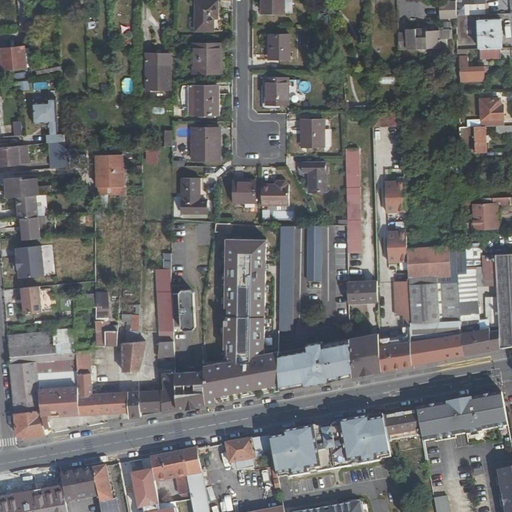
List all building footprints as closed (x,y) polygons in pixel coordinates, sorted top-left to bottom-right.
[(218,0),(195,0),(195,25),(213,25),(213,15),(218,15),(218,0)] [(283,0),(261,0),(261,10),(284,10),(283,0)] [(455,0),(438,0),(439,14),(456,14),(456,11),(455,0)] [(464,0),(465,10),(486,9),(485,0),(464,0)] [(502,42),(501,13),(477,14),(479,43),(488,42),(488,52),(502,51),(502,42)] [(405,28),(398,28),(399,46),(416,45),(418,48),(423,48),(425,45),(445,44),(445,35),(447,35),(447,26),(441,26),(441,23),(437,24),(437,27),(426,27),(426,23),(404,24),(405,28)] [(289,28),(269,29),(269,54),(289,54),(289,28)] [(218,38),(193,38),(193,68),(218,68),(218,38)] [(28,60),(26,40),(2,42),(4,63),(28,60)] [(467,49),(457,50),(457,75),(482,75),(481,61),(468,61),(467,49)] [(171,83),(171,63),(147,63),(148,83),(170,83),(171,83)] [(287,73),(267,72),(267,80),(267,101),(279,101),(287,101),(287,73)] [(217,80),(192,80),(192,110),(192,111),(218,111),(217,80)] [(267,80),(262,80),(261,105),(279,105),(279,101),(267,101),(267,80)] [(30,81),(19,82),(20,90),(31,89),(30,81)] [(499,92),(479,94),(480,115),(502,114),(502,98),(499,98),(499,92)] [(33,117),(58,115),(57,96),(51,96),(51,94),(32,96),(33,117)] [(386,105),(373,106),(373,118),(402,118),(402,115),(401,105),(386,105)] [(324,140),(324,113),(301,113),(301,123),(305,123),(305,140),(324,140)] [(484,119),(474,120),(475,145),(485,144),(484,119)] [(24,135),(24,121),(15,121),(15,135),(24,135)] [(213,121),(193,121),(193,153),(193,154),(207,154),(207,143),(213,143),(213,121)] [(54,135),(66,134),(66,124),(60,124),(60,128),(54,129),(54,135)] [(174,146),(175,130),(167,129),(166,145),(174,146)] [(116,130),(117,140),(136,139),(136,130),(116,130)] [(54,135),(51,136),(53,161),(68,159),(66,142),(66,134),(54,135)] [(359,137),(346,137),(346,149),(348,217),(348,242),(361,242),(360,191),(359,148),(359,137)] [(86,141),(66,142),(68,159),(68,160),(80,159),(78,145),(86,144),(86,141)] [(28,149),(27,145),(0,147),(0,164),(19,163),(17,150),(28,149)] [(122,147),(97,147),(99,180),(124,179),(122,147)] [(148,149),(147,162),(160,162),(160,150),(148,149)] [(326,186),(326,156),(303,156),(303,166),(304,166),(310,166),(310,185),(310,186),(326,186)] [(5,170),(7,191),(14,190),(32,189),(52,187),(53,187),(52,178),(36,179),(35,171),(21,172),(21,169),(5,170)] [(200,169),(183,169),(182,204),(207,204),(207,191),(200,191),(200,169)] [(404,181),(404,171),(385,172),(386,201),(405,201),(405,200),(404,181)] [(256,175),(234,175),(233,197),(256,198),(256,175)] [(270,178),(261,178),(261,199),(289,200),(289,178),(287,178),(287,177),(285,175),(277,175),(274,177),(274,180),(270,180),(270,178)] [(32,189),(14,190),(16,211),(18,211),(20,233),(38,231),(37,222),(44,222),(43,208),(33,209),(32,189)] [(509,197),(509,189),(496,190),(496,197),(509,197)] [(494,195),(472,196),(472,221),(494,221),(494,195)] [(348,217),(334,217),(336,270),(349,269),(348,242),(348,217)] [(294,218),(281,218),(279,307),(279,323),(293,323),(294,218)] [(309,218),(309,228),(319,228),(319,218),(313,218),(309,218)] [(406,224),(406,221),(386,222),(387,252),(407,251),(407,241),(406,224)] [(309,228),(310,266),(320,266),(319,228),(309,228)] [(264,346),(266,232),(227,231),(224,354),(204,355),(204,361),(205,373),(205,394),(278,380),(278,355),(278,349),(278,345),(279,343),(264,346)] [(479,235),(463,235),(464,257),(480,257),(479,235)] [(43,238),(18,241),(18,249),(17,249),(19,262),(20,262),(21,271),(46,268),(43,238)] [(450,266),(448,239),(407,241),(407,251),(408,268),(436,267),(450,266)] [(511,336),(511,243),(494,245),(496,313),(497,322),(498,339),(511,336)] [(172,244),(164,245),(164,260),(172,260),(172,244)] [(157,260),(158,313),(173,314),(172,284),(172,260),(164,260),(157,260)] [(464,266),(456,267),(457,274),(459,312),(460,323),(462,345),(498,339),(497,322),(489,322),(488,320),(478,320),(474,263),(464,263),(464,266)] [(436,267),(408,268),(408,271),(409,313),(442,310),(439,276),(437,276),(436,267)] [(377,292),(376,271),(349,272),(349,294),(377,292)] [(404,314),(409,314),(409,313),(408,271),(394,271),(395,305),(404,305),(404,314)] [(457,274),(439,276),(442,310),(442,314),(459,312),(457,274)] [(28,280),(23,280),(25,306),(43,304),(40,279),(28,280)] [(179,284),(172,284),(173,314),(173,319),(181,318),(185,321),(195,320),(197,316),(195,282),(191,279),(181,280),(179,284)] [(76,312),(70,312),(70,322),(63,322),(63,330),(66,330),(67,336),(68,349),(78,348),(78,341),(77,337),(76,312)] [(129,330),(141,330),(142,314),(123,313),(122,322),(130,322),(129,330)] [(118,321),(108,322),(107,336),(118,335),(118,321)] [(107,336),(108,322),(92,322),(94,336),(107,336)] [(378,322),(350,327),(351,366),(382,360),(380,336),(378,322)] [(462,345),(460,323),(410,331),(410,325),(388,329),(389,334),(380,336),(382,360),(411,355),(462,345)] [(340,368),(351,366),(350,327),(335,329),(322,329),(322,324),(307,325),(307,330),(279,332),(279,343),(278,345),(278,349),(278,355),(278,380),(283,379),(287,378),(307,374),(312,374),(311,369),(316,368),(317,373),(328,370),(334,369),(340,368)] [(140,361),(145,332),(139,333),(124,333),(124,361),(140,361)] [(174,332),(160,332),(158,347),(174,346),(174,332)] [(56,350),(68,349),(67,336),(26,340),(27,354),(36,353),(56,350)] [(92,356),(91,341),(89,341),(78,341),(78,348),(79,356),(92,356)] [(56,350),(36,353),(41,395),(43,406),(46,415),(49,415),(48,406),(81,404),(80,385),(79,371),(79,369),(79,368),(57,371),(56,350)] [(17,355),(11,355),(18,422),(22,427),(48,423),(46,415),(43,406),(41,395),(36,353),(27,354),(17,355)] [(92,361),(92,356),(79,356),(79,365),(92,364),(92,361)] [(204,361),(175,363),(177,400),(205,394),(205,373),(204,361)] [(175,363),(165,363),(165,380),(162,381),(162,399),(162,402),(177,400),(175,363)] [(93,384),(92,364),(79,365),(79,368),(79,369),(79,371),(80,385),(93,384)] [(162,399),(162,381),(140,382),(141,400),(162,399)] [(129,401),(129,382),(93,384),(80,385),(81,404),(129,401)] [(141,400),(140,382),(129,382),(129,401),(130,408),(140,406),(141,406),(141,400)] [(485,430),(485,429),(510,424),(504,391),(458,400),(449,401),(419,407),(424,435),(425,439),(444,436),(460,433),(468,432),(468,433),(485,430)] [(419,407),(387,413),(392,441),(424,435),(419,407)] [(363,462),(395,456),(392,441),(387,413),(355,419),(344,421),(346,430),(337,432),(335,427),(324,429),(316,431),(315,426),(289,431),(288,431),(286,431),(272,434),(276,453),(277,461),(280,473),(289,472),(292,475),(296,474),(312,471),(332,467),(363,462)] [(276,453),(272,434),(266,435),(270,454),(276,453)] [(255,437),(258,457),(270,454),(266,435),(255,437)] [(255,437),(229,442),(232,462),(239,460),(240,468),(255,465),(254,457),(258,457),(255,437)] [(211,511),(200,447),(186,450),(164,454),(169,479),(180,477),(183,493),(189,493),(189,495),(194,495),(197,511),(211,511)] [(158,480),(169,479),(164,454),(154,456),(158,480)] [(158,480),(154,456),(142,458),(149,496),(154,495),(155,499),(157,498),(158,503),(163,503),(161,492),(158,480)] [(129,460),(121,462),(124,475),(132,473),(129,460)] [(278,487),(282,486),(280,473),(277,461),(273,462),(278,487)] [(108,463),(62,472),(64,485),(67,500),(94,495),(95,499),(102,498),(104,511),(121,511),(118,496),(115,497),(108,463)] [(507,511),(511,511),(511,466),(500,469),(507,511)] [(132,473),(124,475),(127,493),(135,491),(132,473)] [(68,511),(64,485),(0,496),(0,503),(1,511),(68,511)] [(168,491),(161,492),(163,503),(170,502),(168,491)] [(452,511),(449,495),(436,497),(438,511),(452,511)] [(363,511),(362,501),(359,499),(347,501),(348,505),(340,506),(342,511),(335,511),(334,507),(311,511),(310,507),(298,510),(296,511),(363,511)]
